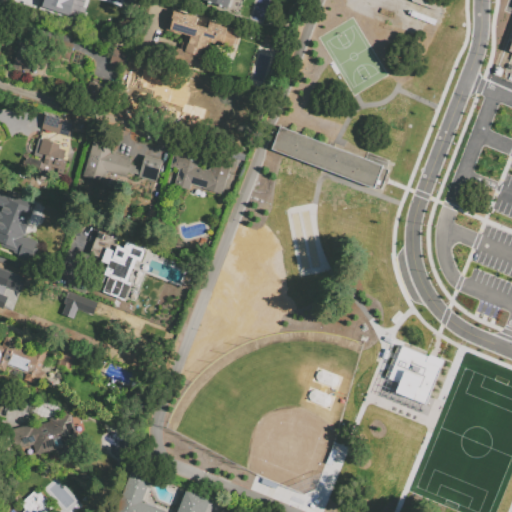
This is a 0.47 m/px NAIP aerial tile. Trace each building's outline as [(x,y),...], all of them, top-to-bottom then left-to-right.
[(39,0),(37,9),(69,16),(69,13),(79,15),(81,8),(70,6),(71,0),(81,0),(85,1),(85,0),(39,0)] [(201,1),(201,0),(231,0),(228,9),(201,1)] [(164,30),(171,8),(237,29),(231,50),(207,42),(199,68),(172,59),(176,47),(179,48),(183,34),(180,34),(179,35),(164,30)] [(11,67),(17,43),(14,42),(18,29),(72,43),(68,59),(60,57),(54,78),(40,74),(46,52),(33,48),(27,71),(11,67)] [(123,66),(126,53),(111,49),(108,63),(123,66)] [(134,95),(172,104),(178,78),(140,70),(134,95)] [(71,121),(43,114),(40,129),(68,136),(71,121)] [(281,129),(273,152),(375,191),(376,189),(382,191),(389,173),(383,171),(384,169),(281,129)] [(129,163),(136,165),(133,174),(127,173),(125,177),(106,172),(103,182),(82,176),(93,135),(114,141),(111,152),(131,158),(129,163)] [(38,138),(52,142),(50,146),(64,150),(62,159),(65,160),(61,175),(49,171),(46,180),(34,177),(36,168),(23,165),(26,154),(33,156),(38,138)] [(168,166),(175,147),(200,155),(196,166),(206,170),(207,168),(208,168),(211,159),(231,166),(221,194),(190,184),(188,190),(172,184),(177,169),(168,166)] [(143,155),(162,160),(156,182),(137,177),(143,155)] [(16,257),(17,255),(11,253),(12,251),(0,246),(0,189),(36,205),(23,236),(37,242),(29,263),(16,257)] [(97,231),(146,249),(141,264),(136,262),(127,285),(102,275),(107,263),(88,256),(97,231)] [(0,268),(29,281),(19,306),(7,301),(9,295),(3,292),(1,298),(0,297),(0,268)] [(91,315),(96,301),(73,294),(69,307),(91,315)] [(0,344),(1,345),(5,335),(18,340),(16,345),(33,352),(35,348),(47,353),(39,371),(44,373),(42,378),(27,372),(26,374),(6,366),(3,373),(0,371),(0,344)] [(441,359),(397,344),(379,395),(392,399),(394,394),(425,404),(441,359)] [(47,419),(70,412),(78,441),(21,458),(13,428),(30,423),(31,426),(48,421),(47,419)] [(179,511),(187,492),(211,501),(206,511),(116,511),(133,470),(156,479),(146,505),(164,511),(179,511)] [(20,511),(24,509),(22,506),(23,504),(21,502),(35,489),(52,506),(48,510),(49,511),(20,511)]
